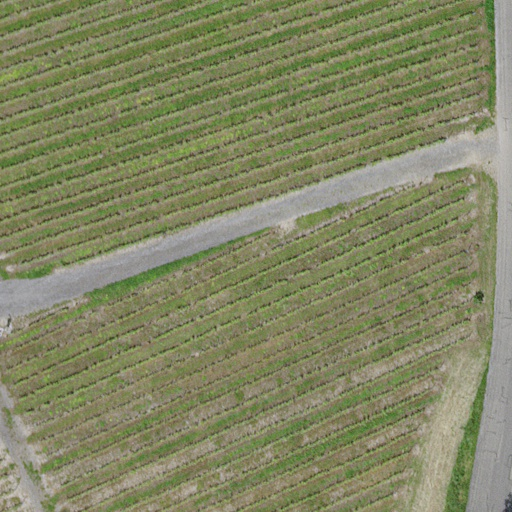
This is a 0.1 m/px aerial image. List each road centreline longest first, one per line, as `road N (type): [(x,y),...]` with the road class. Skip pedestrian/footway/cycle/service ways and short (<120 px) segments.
road 1 (track): [(511,141),(44,291),(0,295)]
road 2 (residential): [(487,511),(511,352)]
